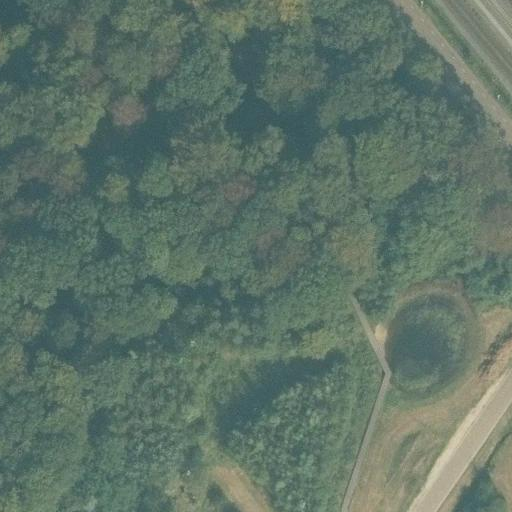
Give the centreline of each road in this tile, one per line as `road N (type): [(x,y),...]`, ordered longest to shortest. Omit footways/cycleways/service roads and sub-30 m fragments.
road 1 (tertiary): [(511,147),(391,0)]
road 2 (unclassified): [(424,511),(511,384)]
